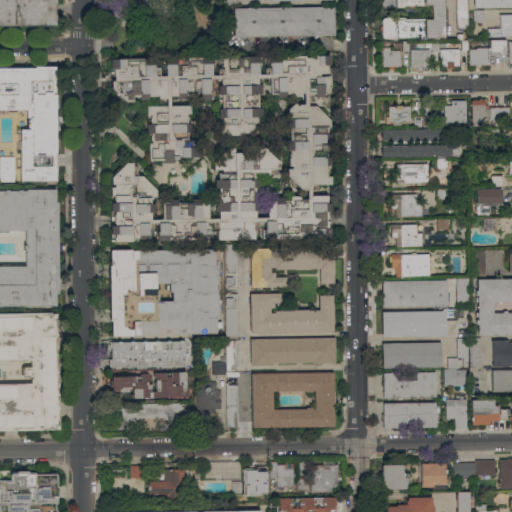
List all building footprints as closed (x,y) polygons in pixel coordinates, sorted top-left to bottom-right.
[(0,0),(54,0),(54,14),(55,14),(55,26),(0,26),(0,0)] [(168,0),(168,9),(136,9),(136,0),(168,0)] [(443,0),(444,38),(383,38),(381,36),(380,19),(383,17),(403,17),(405,18),(431,19),(431,5),(405,5),(403,7),(383,8),(381,5),(381,0),(443,0)] [(466,0),(467,29),(456,29),(455,0),(466,0)] [(232,8),(333,7),(333,35),(243,36),(243,38),(233,38),(232,8)] [(484,9),(484,22),(472,22),(472,10),(484,9)] [(511,13),(511,36),(499,36),(499,33),(487,33),(486,28),(499,28),(498,14),(511,13)] [(149,33),(149,46),(133,46),(133,33),(149,33)] [(462,33),(462,40),(467,39),(467,49),(475,48),(475,47),(488,47),(488,40),(504,39),(505,54),(507,54),(507,42),(511,41),(511,63),(507,64),(507,61),(499,61),(499,59),(495,55),(486,55),(486,59),(487,59),(487,62),(486,62),(486,64),(480,65),(480,67),(474,67),(474,65),(468,65),(467,53),(461,53),(460,40),(456,40),(455,33),(462,33)] [(400,60),(401,60),(401,64),(400,64),(400,66),(393,66),(393,68),(388,68),(388,66),(381,67),(380,47),(389,47),(389,50),(395,50),(395,42),(401,42),(401,41),(408,41),(408,52),(402,52),(402,51),(399,51),(400,60)] [(439,66),(439,42),(447,42),(447,49),(458,49),(458,59),(459,59),(459,63),(458,63),(458,65),(439,66)] [(428,49),(428,60),(429,60),(429,63),(428,63),(428,66),(427,66),(427,67),(423,67),(423,66),(421,66),(421,67),(412,67),(412,66),(410,66),(409,50),(428,49)] [(110,242),(110,239),(111,239),(111,237),(109,237),(109,223),(111,223),(111,220),(110,220),(110,216),(111,216),(111,212),(109,212),(109,200),(111,200),(111,196),(109,196),(109,187),(113,187),(113,185),(109,185),(109,177),(123,163),(131,163),(131,166),(135,166),(135,176),(141,176),(155,189),(155,198),(149,198),(149,204),(153,204),(153,213),(150,213),(150,219),(161,219),(161,202),(167,202),(167,200),(176,200),(176,202),(190,202),(190,199),(199,199),(199,202),(207,202),(207,219),(217,219),(217,211),(214,211),(214,202),(217,202),(217,188),(213,188),(213,179),(215,179),(215,173),(220,173),(220,170),(212,170),(212,162),(225,148),(234,148),(234,153),(256,152),(256,148),(263,148),(277,162),(277,169),(275,169),(275,175),(265,175),(265,173),(253,173),(253,179),(257,179),(257,187),(254,187),(254,207),(258,207),(258,218),(265,218),(265,201),(273,201),(273,198),(282,197),(282,200),(288,200),(288,196),(299,196),(299,199),(305,199),(305,190),(299,190),(284,176),(284,168),(289,168),(289,166),(286,166),(286,158),(288,158),(288,151),(284,151),(284,141),(288,141),(288,128),(284,128),(284,118),(288,118),(288,113),(285,113),(285,109),(291,103),(294,103),(294,106),(296,105),(296,104),(302,104),(302,94),(300,94),(300,97),(290,97),(290,94),(284,94),(284,97),(274,97),(274,94),(268,94),(268,78),(257,78),(257,85),(260,85),(260,95),(257,95),(257,108),(260,108),(260,118),(257,118),(257,124),(251,124),(251,127),(243,136),(218,136),(218,128),(219,128),(219,119),(217,119),(217,108),(219,108),(219,104),(217,104),(217,100),(219,100),(219,95),(216,95),(216,86),(219,86),(219,79),(208,79),(208,100),(197,100),(197,95),(186,96),(186,99),(175,99),(175,97),(168,97),(168,105),(189,105),(189,114),(185,114),(185,123),(188,123),(188,132),(185,132),(185,139),(196,139),(196,147),(199,147),(199,157),(178,157),(178,160),(172,160),(172,163),(161,163),(161,160),(147,160),(147,143),(149,143),(149,141),(148,141),(148,136),(149,136),(149,133),(145,133),(145,124),(149,124),(149,122),(148,122),(148,118),(149,118),(149,115),(145,115),(145,106),(164,106),(164,99),(156,99),(156,97),(147,97),(147,100),(137,100),(137,97),(131,97),(131,102),(123,102),(109,88),(109,81),(112,81),(112,69),(109,69),(109,59),(154,58),(154,68),(159,68),(159,75),(163,75),(163,58),(181,58),(181,60),(186,59),(186,58),(211,58),(211,67),(210,67),(210,75),(216,75),(216,68),(222,68),(222,67),(220,67),(220,57),(258,57),(258,66),(256,66),(257,75),(263,74),(263,67),(268,67),(268,66),(267,66),(266,56),(303,56),(303,57),(307,57),(307,56),(328,55),(329,66),(326,66),(326,74),(318,74),(318,76),(328,76),(328,94),(321,94),(321,97),(313,97),(313,94),(306,94),(306,106),(315,106),(328,118),(328,128),(326,128),(326,134),(328,134),(328,143),(326,143),(326,154),(329,154),(329,185),(316,185),(316,190),(310,190),(310,196),(326,195),(326,200),(329,200),(329,213),(326,213),(326,218),(329,218),(329,238),(318,238),(318,236),(299,236),(299,239),(285,239),(285,237),(282,237),(282,238),(261,239),(261,229),(263,229),(263,222),(257,222),(258,237),(254,237),(254,240),(215,240),(215,230),(217,230),(217,229),(211,229),(211,222),(206,222),(206,225),(209,227),(209,234),(204,234),(204,240),(156,241),(156,223),(153,223),(153,233),(150,233),(150,241),(110,242)] [(0,67),(34,67),(34,66),(54,66),(55,180),(19,181),(19,129),(28,129),(28,127),(25,127),(25,119),(29,119),(29,117),(25,117),(25,109),(0,109),(0,67)] [(476,100),(476,99),(481,99),(481,100),(483,100),(483,105),(486,105),(486,108),(485,108),(486,122),(476,122),(477,126),(470,126),(469,100),(476,100)] [(394,106),(394,105),(401,105),(401,106),(408,105),(409,123),(384,123),(384,115),(387,115),(387,106),(394,106)] [(464,105),(465,121),(443,122),(443,105),(464,105)] [(506,106),(507,119),(488,119),(488,107),(506,106)] [(420,116),(421,126),(413,126),(412,116),(420,116)] [(430,116),(430,126),(422,126),(422,116),(430,116)] [(499,127),(500,139),(489,139),(488,128),(499,127)] [(404,129),(404,128),(409,128),(409,129),(422,129),(422,128),(430,128),(430,129),(448,128),(448,139),(381,141),(381,129),(404,129)] [(451,144),(451,140),(459,140),(459,155),(445,155),(445,156),(435,157),(435,156),(428,156),(381,157),(381,145),(451,144)] [(0,157),(12,157),(12,182),(0,182),(0,157)] [(446,157),(446,168),(435,169),(434,157),(446,157)] [(426,163),(426,164),(429,164),(429,177),(427,177),(427,183),(403,183),(403,187),(390,187),(390,172),(395,172),(394,163),(426,163)] [(501,175),(501,186),(492,186),(490,182),(490,175),(501,175)] [(435,199),(435,188),(446,188),(447,199),(435,199)] [(500,188),(500,203),(489,203),(489,212),(487,212),(488,215),(475,215),(475,188),(500,188)] [(0,190),(4,190),(4,189),(8,189),(8,190),(17,190),(17,189),(20,189),(20,190),(25,190),(25,189),(54,189),(54,201),(57,201),(57,243),(61,243),(61,252),(57,252),(57,293),(55,293),(55,306),(28,306),(28,307),(24,307),(24,306),(1,306),(1,307),(0,307),(0,190)] [(415,193),(415,202),(420,202),(421,216),(394,217),(394,208),(393,208),(391,208),(390,207),(390,205),(390,204),(390,203),(390,194),(415,193)] [(447,217),(447,229),(435,229),(435,217),(447,217)] [(495,230),(482,230),(482,218),(494,218),(495,230)] [(415,223),(415,232),(420,232),(421,243),(426,243),(426,246),(394,247),(394,237),(390,237),(390,224),(415,223)] [(237,288),(231,288),(231,290),(224,290),(224,244),(237,244),(237,288)] [(249,288),(249,248),(332,247),(332,264),(333,264),(333,275),(332,275),(332,283),(318,283),(318,269),(274,269),(274,268),(269,268),(269,272),(274,272),(274,277),(283,277),(284,287),(249,288)] [(212,248),(212,257),(214,257),(214,265),(217,265),(217,317),(215,317),(215,333),(111,336),(110,321),(109,320),(108,266),(109,264),(109,250),(212,248)] [(484,276),(470,276),(470,250),(484,250),(484,276)] [(428,276),(394,277),(394,268),(390,268),(390,254),(428,253),(428,276)] [(455,307),(455,277),(468,277),(468,307),(455,307)] [(511,278),(511,334),(476,335),(476,279),(511,278)] [(446,279),(446,305),(445,305),(445,308),(460,308),(460,317),(457,317),(457,319),(444,319),(445,335),(429,336),(429,335),(381,335),(381,311),(441,310),(441,308),(433,308),(433,306),(381,306),(381,280),(446,279)] [(237,337),(224,337),(224,293),(237,293),(237,337)] [(249,332),(249,294),(278,293),(278,303),(273,303),(273,308),(268,308),(268,310),(269,310),(269,313),(273,312),(273,311),(295,311),(295,310),(306,310),(306,311),(317,310),(317,294),(331,294),(332,331),(249,332)] [(57,430),(0,430),(0,314),(55,314),(55,336),(57,336),(57,346),(55,346),(56,369),(58,369),(58,386),(56,386),(56,397),(58,397),(58,411),(57,411),(57,416),(58,416),(58,426),(57,426),(57,430)] [(249,338),(333,337),(333,362),(271,363),(271,365),(249,366),(249,338)] [(479,337),(479,368),(468,368),(468,366),(462,366),(462,357),(457,357),(457,359),(460,359),(460,366),(457,366),(457,368),(455,368),(455,369),(464,369),(465,385),(442,385),(442,368),(446,368),(446,357),(456,357),(456,337),(479,337)] [(110,367),(110,341),(184,340),(184,352),(186,352),(186,358),(184,358),(184,367),(110,367)] [(511,365),(502,365),(502,366),(490,366),(490,364),(491,364),(491,344),(490,344),(490,340),(511,340),(511,365)] [(224,373),(224,341),(235,341),(235,372),(224,373)] [(440,342),(440,366),(381,367),(381,343),(440,342)] [(511,369),(511,390),(491,391),(490,370),(511,369)] [(131,399),(131,392),(111,392),(110,376),(139,375),(139,373),(147,373),(147,375),(151,375),(151,372),(184,371),(184,389),(187,389),(187,397),(148,398),(148,399),(131,399)] [(332,371),(333,426),(251,427),(250,373),(332,371)] [(434,396),(382,397),(382,372),(406,372),(406,380),(415,380),(415,371),(434,371),(434,396)] [(220,409),(215,409),(215,413),(209,413),(209,420),(196,420),(195,381),(215,381),(215,390),(219,390),(220,409)] [(224,423),(224,382),(227,382),(227,385),(235,384),(235,423),(224,423)] [(156,402),(156,400),(171,399),(171,402),(183,402),(183,408),(191,407),(191,417),(128,418),(128,428),(116,428),(115,409),(140,408),(140,402),(156,402)] [(465,399),(465,428),(453,428),(453,418),(444,418),(444,399),(465,399)] [(511,419),(508,420),(508,419),(498,419),(498,421),(487,421),(487,424),(470,424),(469,400),(492,399),(493,405),(497,405),(497,408),(508,408),(508,412),(511,412),(511,419)] [(434,401),(434,409),(435,409),(435,417),(434,417),(434,426),(418,427),(418,419),(409,419),(409,425),(396,425),(396,427),(382,427),(382,402),(434,401)] [(511,458),(511,488),(498,488),(498,459),(511,458)] [(474,459),(493,459),(493,474),(475,475),(474,462),(474,459)] [(161,460),(161,474),(150,474),(151,460),(161,460)] [(240,481),(244,481),(244,467),(259,467),(259,461),(276,461),(276,464),(283,464),(283,463),(291,463),(292,473),(293,473),(293,475),(292,475),(292,486),(287,486),(287,491),(283,491),(283,486),(275,486),(275,478),(262,478),(262,479),(265,479),(265,486),(263,486),(263,492),(269,491),(269,502),(257,502),(257,501),(253,500),(253,491),(241,492),(241,493),(230,493),(230,481),(240,481)] [(443,462),(444,488),(428,489),(428,487),(419,487),(419,463),(443,462)] [(474,462),(475,475),(475,478),(451,478),(451,462),(474,462)] [(308,492),(308,465),(336,464),(337,492),(308,492)] [(402,464),(402,477),(404,477),(405,488),(381,489),(381,464),(402,464)] [(144,465),(144,478),(129,478),(129,465),(144,465)] [(180,498),(167,498),(163,495),(163,493),(148,494),(147,481),(162,480),(162,469),(191,468),(191,486),(180,486),(180,498)] [(0,511),(0,480),(8,480),(8,472),(14,472),(14,470),(26,470),(26,472),(34,472),(34,473),(55,473),(55,486),(57,486),(57,497),(55,497),(55,511),(0,511)] [(306,477),(306,490),(295,490),(295,477),(306,477)] [(468,511),(454,511),(454,509),(456,509),(456,501),(454,501),(454,494),(456,494),(456,491),(468,491),(468,511)] [(276,497),(335,496),(335,511),(276,511),(276,497)] [(430,497),(431,506),(433,506),(433,511),(381,511),(381,506),(396,506),(396,504),(405,504),(405,500),(406,500),(406,497),(430,497)]
